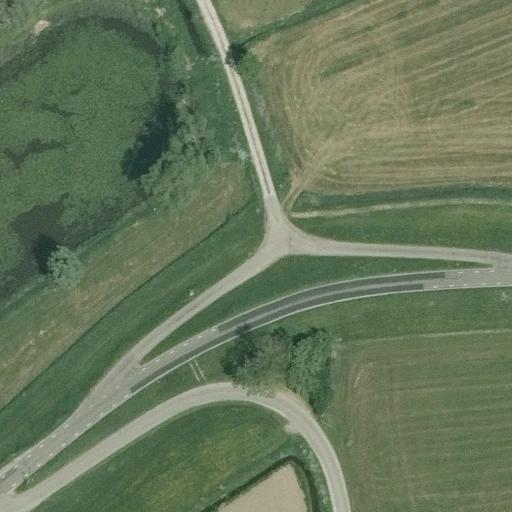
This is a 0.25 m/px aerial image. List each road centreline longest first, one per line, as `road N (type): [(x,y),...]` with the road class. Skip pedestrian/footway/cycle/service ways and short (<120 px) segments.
road 1 (unclassified): [(511,266),(283,248),(142,346),(117,372),(112,398)]
road 2 (tertiary): [(341,511),(327,461),(299,419),(266,398),(234,391),(184,400),(4,511)]
road 3 (tertiary): [(112,398),(203,341),(290,304),(388,284),(511,276)]
road 4 (tertiary): [(0,485),(112,398)]
